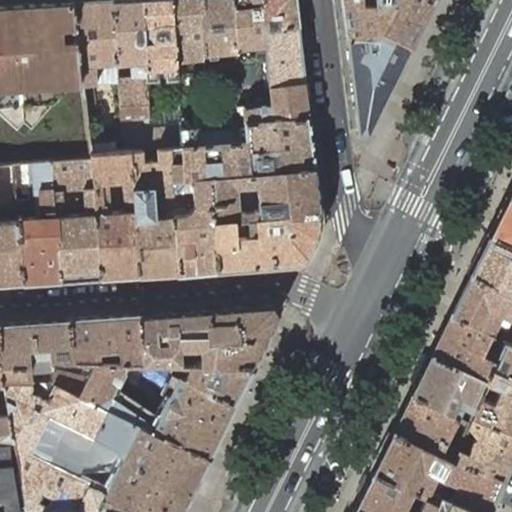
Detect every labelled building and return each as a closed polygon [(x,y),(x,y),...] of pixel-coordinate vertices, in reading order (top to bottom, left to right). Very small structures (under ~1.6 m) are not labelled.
[(119,63),(111,0),(89,0),(74,1),(85,84),(99,83),(97,64),(119,63)] [(151,117),(149,79),(148,68),(147,61),(142,0),(111,0),(119,63),(134,62),(134,76),(120,77),(123,119),(151,117)] [(178,66),(177,59),(170,0),(142,0),(147,61),(148,68),(149,79),(159,79),(169,78),(179,77),(178,66)] [(170,0),(177,59),(206,56),(201,9),(203,9),(202,0),(170,0)] [(237,48),(231,0),(202,0),(203,9),(201,9),(206,56),(206,60),(206,69),(238,67),(237,52),(237,48)] [(238,67),(239,83),(240,103),(244,104),(272,102),(271,84),(267,46),(265,28),(260,0),(231,0),(237,48),(237,52),(238,67)] [(260,0),(265,28),(299,24),(294,8),(293,0),(260,0)] [(340,0),(341,4),(348,36),(380,34),(383,29),(413,44),(434,0),(340,0)] [(83,94),(85,84),(74,1),(33,3),(36,42),(38,60),(39,70),(40,90),(45,137),(47,159),(53,158),(92,155),(92,151),(83,94)] [(36,42),(33,3),(12,5),(0,5),(0,161),(7,161),(14,161),(28,160),(47,159),(45,137),(40,90),(39,70),(38,60),(36,42)] [(271,84),(305,79),(299,24),(265,28),(267,46),(271,84)] [(380,34),(348,36),(352,70),(360,131),(369,133),(375,121),(413,44),(383,29),(380,34)] [(245,113),(246,119),(310,114),(305,79),(271,84),(272,102),(244,104),(240,103),(238,103),(238,108),(240,108),(240,109),(240,110),(241,110),(241,111),(242,112),(243,112),(244,113),(245,113)] [(235,120),(246,119),(245,113),(244,113),(243,112),(242,112),(241,111),(241,110),(240,110),(240,109),(240,108),(238,108),(238,103),(240,103),(239,83),(232,83),(235,120)] [(173,160),(173,177),(193,175),(212,174),(316,165),(310,114),(246,119),(246,121),(182,126),(183,143),(183,144),(172,145),(172,152),(173,160)] [(152,146),(151,127),(151,117),(123,119),(125,148),(131,148),(143,147),(152,146)] [(157,146),(172,145),(183,144),(183,143),(182,126),(182,125),(151,127),(152,146),(157,146)] [(175,212),(175,211),(175,206),(174,189),(174,188),(173,177),(173,160),(172,152),(172,145),(157,146),(159,157),(144,158),(143,147),(131,148),(133,179),(133,186),(135,207),(136,216),(140,273),(159,272),(178,270),(175,212)] [(136,216),(135,207),(133,186),(133,179),(131,148),(125,148),(92,151),(92,155),(94,185),(96,210),(101,276),(122,274),(140,273),(136,216)] [(61,278),(86,277),(101,276),(96,210),(94,185),(92,155),(53,158),(55,189),(57,212),(57,214),(61,278)] [(53,158),(47,159),(28,160),(14,161),(16,217),(21,281),(39,280),(61,278),(57,214),(57,212),(55,189),(53,158)] [(316,165),(212,174),(215,218),(237,216),(250,215),(321,209),(316,165)] [(193,175),(173,177),(174,188),(174,189),(175,206),(175,211),(175,212),(178,270),(194,269),(217,268),(214,218),(215,218),(212,174),(193,175)] [(511,193),(492,234),(511,243),(511,193)] [(322,215),(321,209),(250,215),(237,216),(215,218),(214,218),(217,268),(262,264),(298,262),(309,255),(314,244),(319,234),(322,215)] [(0,282),(21,281),(16,217),(0,217),(0,282)] [(511,243),(492,234),(473,273),(509,291),(511,292),(511,243)] [(511,292),(509,291),(473,273),(453,313),(490,330),(499,311),(508,316),(505,320),(511,322),(511,292)] [(143,340),(268,338),(280,312),(275,302),(236,305),(207,307),(141,311),(143,340)] [(144,361),(143,340),(141,311),(105,314),(70,316),(73,358),(89,359),(103,359),(102,348),(121,347),(122,360),(133,360),(144,361)] [(490,330),(506,338),(511,322),(505,320),(508,316),(499,311),(490,330)] [(488,379),(494,366),(506,338),(490,330),(453,313),(433,353),(488,379)] [(31,378),(53,379),(52,366),(53,358),(73,358),(70,316),(31,320),(0,321),(0,368),(0,372),(1,377),(31,378)] [(267,338),(268,338),(143,340),(144,361),(173,362),(190,362),(255,364),(267,338)] [(511,374),(511,340),(506,338),(494,366),(511,374)] [(486,384),(488,379),(433,353),(414,392),(455,412),(461,415),(471,420),(474,413),(478,403),(481,395),(486,384)] [(173,362),(144,361),(133,360),(122,360),(103,359),(89,359),(73,358),(53,358),(52,366),(53,379),(55,380),(84,394),(110,407),(110,408),(153,429),(208,455),(237,400),(184,374),(183,374),(172,369),(173,362)] [(184,374),(237,400),(255,364),(190,362),(173,362),(172,369),(183,374),(184,374)] [(511,430),(511,374),(494,366),(488,379),(486,384),(481,395),(478,403),(474,413),(511,430)] [(2,382),(1,377),(0,372),(0,368),(0,443),(13,443),(8,413),(3,389),(2,382)] [(25,503),(45,504),(78,505),(96,505),(101,506),(182,508),(208,455),(153,429),(110,408),(110,407),(84,394),(55,380),(53,379),(31,378),(1,377),(2,382),(3,389),(8,413),(13,443),(25,503)] [(466,427),(471,420),(461,415),(455,412),(414,392),(393,431),(440,454),(453,459),(453,458),(459,445),(466,427)] [(453,458),(502,479),(511,456),(511,430),(474,413),(471,420),(466,427),(459,445),(453,458)] [(373,471),(436,501),(439,493),(478,510),(481,511),(487,511),(502,479),(453,458),(453,459),(440,454),(393,431),(373,471)] [(45,511),(45,504),(25,503),(13,443),(0,443),(0,511),(45,511)] [(373,471),(354,510),(357,511),(430,511),(436,501),(373,471)] [(481,511),(478,510),(439,493),(436,501),(430,511),(481,511)]
